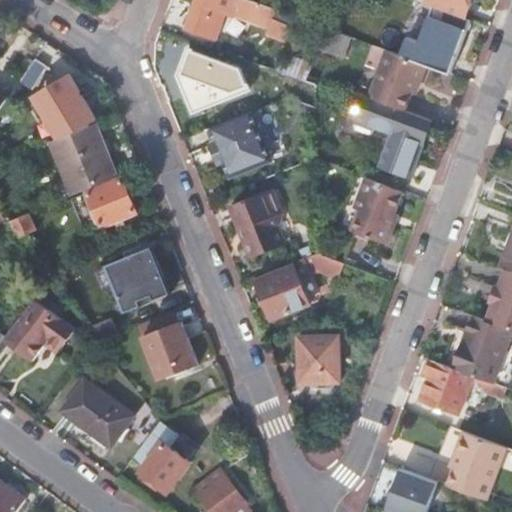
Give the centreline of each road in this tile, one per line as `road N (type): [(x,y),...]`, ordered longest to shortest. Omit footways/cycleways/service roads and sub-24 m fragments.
road 1 (unclassified): [(511,42),(336,511)]
road 2 (residential): [(125,60),(309,511)]
road 3 (residential): [(0,431),(113,511)]
